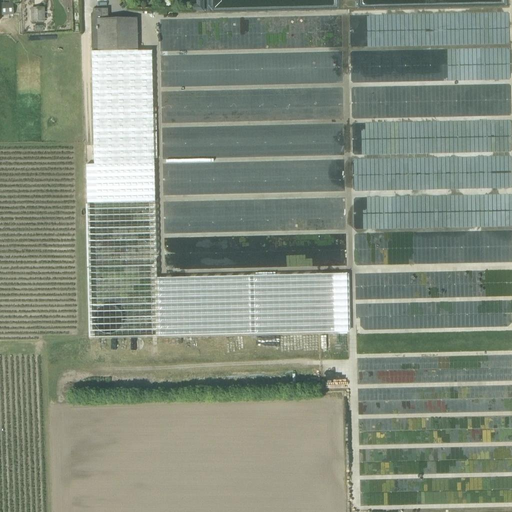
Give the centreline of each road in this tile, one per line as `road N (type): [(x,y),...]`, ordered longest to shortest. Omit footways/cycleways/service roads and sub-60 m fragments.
road 1 (track): [(345,12),(356,510),(511,506)]
road 2 (track): [(511,267),(161,274),(154,12)]
road 3 (track): [(113,12),(511,10)]
road 4 (track): [(155,55),(511,46)]
road 5 (track): [(156,91),(511,82)]
road 6 (track): [(157,125),(511,118)]
road 7 (track): [(158,162),(511,154)]
road 8 (track): [(159,199),(511,191)]
road 9 (track): [(160,238),(511,228)]
road 10 (track): [(86,31),(87,158)]
